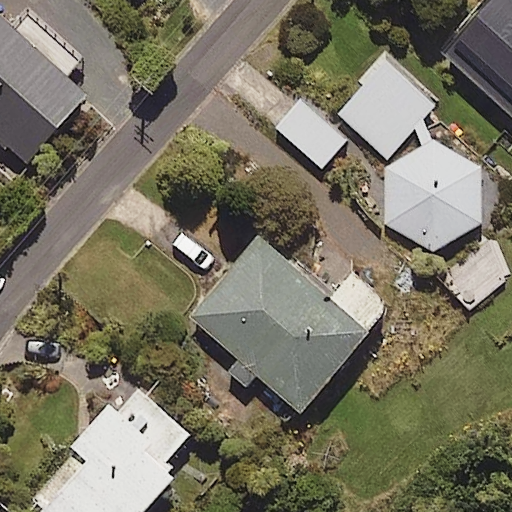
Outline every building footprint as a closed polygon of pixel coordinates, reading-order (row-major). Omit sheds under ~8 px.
[(511,0),(507,0),(451,60),(511,117),(511,0)] [(94,105),(0,20),(0,139),(34,170),(94,105)] [(445,107),(388,54),(364,79),(372,87),(343,118),(393,164),(445,107)] [(353,143),(305,102),(280,132),(327,173),(353,143)] [(441,257),(489,230),(488,170),(440,147),(391,172),(392,231),(441,257)] [(511,278),(511,271),(489,243),(444,280),(470,313),(511,278)] [(195,326),(242,367),(234,377),(254,394),(263,384),(309,423),(400,317),(359,282),(338,306),(265,245),(195,326)] [(197,445),(144,394),(83,458),(98,472),(59,511),(166,511),(187,491),(170,474),(197,445)]
